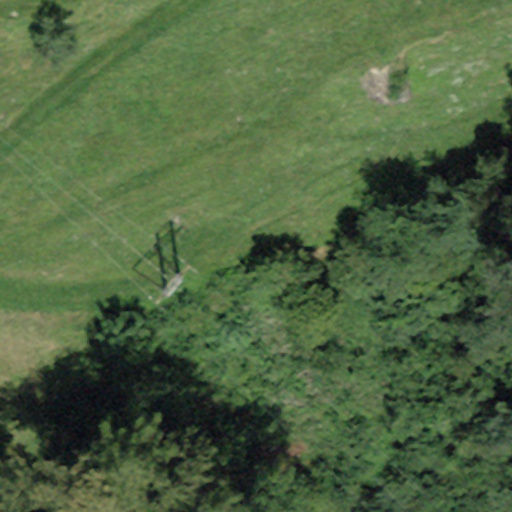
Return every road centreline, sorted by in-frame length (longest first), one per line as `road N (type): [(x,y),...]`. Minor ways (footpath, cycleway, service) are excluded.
road 1 (track): [(0,137),(182,0)]
road 2 (track): [(0,289),(80,301),(155,287)]
